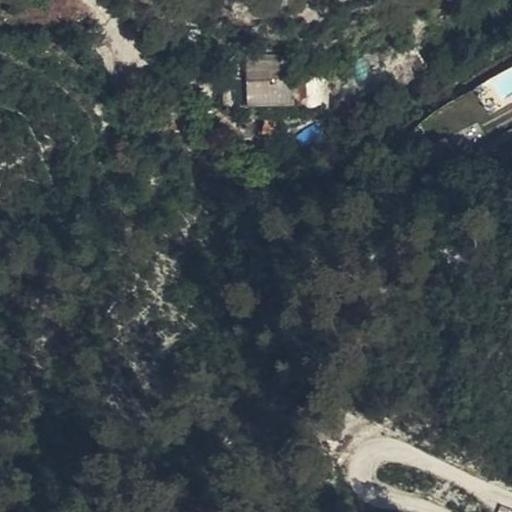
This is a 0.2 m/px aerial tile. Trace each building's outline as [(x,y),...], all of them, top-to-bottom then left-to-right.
[(503,106),(511,101),(511,64),(487,78),(503,106)] [(203,66),(203,72),(218,74),(219,67),(203,66)] [(313,102),(312,78),(246,80),(247,101),(299,100),(299,102),(313,102)] [(247,101),(246,80),(227,80),(227,102),(247,101)] [(441,170),(448,180),(463,170),(445,141),(431,150),(441,170)] [(463,170),(448,180),(452,186),(466,177),(463,170)]
